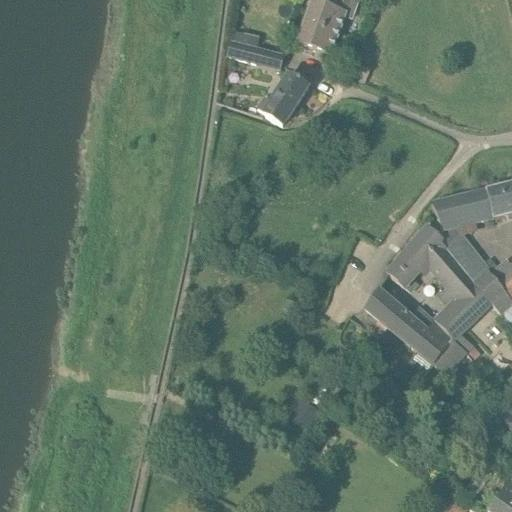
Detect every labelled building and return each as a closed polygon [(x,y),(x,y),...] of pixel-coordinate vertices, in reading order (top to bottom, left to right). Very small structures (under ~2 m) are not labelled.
[(333,0),(330,12),(312,6),(297,47),(331,58),(344,18),(351,20),(357,0),(333,0)] [(279,73),(283,58),(230,44),(226,59),(279,73)] [(287,69),(261,109),(281,122),(307,82),(287,69)] [(429,229),(492,309),(511,332),(511,264),(510,266),(506,262),(495,270),(489,262),(485,266),(464,240),(477,236),(475,227),(511,217),(511,187),(432,208),(441,224),(429,229)] [(456,345),(492,309),(429,229),(388,277),(410,295),(417,287),(413,284),(418,277),(422,281),(427,276),(443,296),(440,298),(441,299),(439,303),(445,310),(433,322),(435,324),(456,345)] [(455,345),(456,345),(435,324),(432,326),(417,313),(408,320),(379,295),(365,312),(418,354),(408,367),(423,380),(433,368),(448,379),(467,356),(455,345)] [(511,511),(511,499),(503,493),(489,511),(511,511)] [(441,511),(465,511),(440,494),(433,506),(441,511)]
